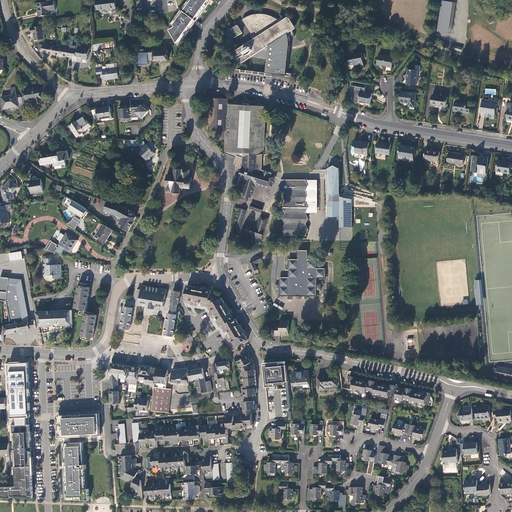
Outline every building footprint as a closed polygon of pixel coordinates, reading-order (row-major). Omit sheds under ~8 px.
[(98,10),(117,8),(115,0),(100,0),(97,0),(98,10)] [(181,44),(212,0),(193,0),(177,24),(178,26),(172,29),(179,43),(181,44)] [(38,3),(40,17),(50,15),(49,11),(56,10),(55,1),(38,3)] [(459,4),(443,2),(439,34),(454,36),(459,4)] [(266,15),(265,14),(263,14),(260,14),(258,14),(254,16),(250,17),(246,19),(243,21),(253,37),(251,38),(253,41),(233,54),(237,59),(241,65),(265,50),(266,50),(269,50),(266,73),(266,74),(273,75),(287,77),(290,42),(289,37),(295,35),(294,31),(293,28),(291,25),(289,22),(286,19),(283,16),(279,20),(277,18),(275,17),(272,16),(269,15),(266,15)] [(291,25),(293,28),(294,31),(296,30),(288,18),(286,19),(289,22),(291,25)] [(36,40),(45,39),(43,27),(31,28),(32,33),(34,33),(36,40)] [(230,32),(231,33),(234,39),(235,40),(243,34),(238,27),(230,32)] [(42,53),(68,57),(69,49),(43,45),(43,50),(42,53)] [(362,53),(355,54),(354,47),(351,48),(350,47),(349,47),(348,48),(349,55),(348,55),(350,66),(358,65),(359,66),(364,66),(362,53)] [(69,49),(68,57),(74,58),(73,61),(78,62),(79,58),(83,59),(87,60),(89,50),(78,48),(78,51),(69,49)] [(109,48),(101,51),(103,58),(112,55),(109,48)] [(136,54),(137,65),(148,65),(148,61),(148,57),(142,57),(142,53),(145,53),(145,50),(138,50),(138,54),(136,54)] [(172,58),(172,51),(154,52),(154,53),(149,53),(149,61),(154,60),(154,61),(169,60),(169,58),(172,58)] [(377,65),(392,67),(394,58),(379,55),(377,65)] [(105,80),(120,78),(118,67),(107,69),(103,70),(102,67),(96,68),(97,75),(104,74),(105,80)] [(417,85),(418,71),(408,70),(407,84),(417,85)] [(370,104),(372,93),(365,92),(366,84),(354,82),(353,86),(355,87),(355,91),(352,92),(353,102),(360,102),(370,104)] [(23,104),(22,97),(17,98),(16,87),(11,88),(12,95),(2,97),(4,109),(12,108),(12,106),(18,105),(23,104)] [(27,96),(22,97),(23,104),(28,103),(28,101),(36,100),(37,105),(43,104),(40,87),(26,89),(27,96)] [(415,107),(416,93),(402,91),(400,102),(409,103),(409,107),(415,107)] [(431,104),(447,107),(448,98),(433,95),(431,104)] [(245,158),(263,154),(264,133),(266,106),(248,100),(228,104),(228,99),(220,96),(211,98),(209,130),(218,131),(222,131),(226,131),(225,139),(225,152),(227,152),(237,155),(245,158)] [(131,107),(130,101),(119,102),(120,119),(123,119),(124,121),(128,121),(132,120),(132,118),(140,118),(142,120),(143,120),(146,116),(132,117),(131,107)] [(454,111),(470,113),(472,105),(468,105),(468,103),(456,101),(454,111)] [(485,113),(495,114),(496,104),(482,102),(481,112),(485,113)] [(142,107),(131,107),(132,117),(146,116),(149,112),(142,106),(142,107)] [(112,117),(111,107),(98,109),(99,120),(112,117)] [(85,116),(70,126),(76,134),(81,132),(82,133),(92,127),(85,116)] [(356,153),(368,155),(369,142),(363,141),(363,142),(354,141),(353,146),(357,147),(356,153)] [(148,160),(155,154),(153,151),(157,148),(151,142),(147,145),(144,142),(139,146),(143,149),(140,152),(148,160)] [(376,153),(390,155),(391,144),(378,142),(376,153)] [(399,158),(405,159),(405,157),(414,158),(416,148),(401,145),(399,158)] [(424,159),(438,161),(440,151),(426,149),(424,159)] [(54,163),(54,166),(66,165),(65,160),(69,159),(67,151),(59,153),(59,154),(52,155),(54,163)] [(447,162),(463,165),(465,156),(465,155),(449,153),(447,162)] [(258,177),(262,170),(263,154),(245,158),(237,155),(234,164),(237,164),(236,167),(237,170),(239,171),(237,178),(236,182),(242,184),(242,186),(244,187),(241,199),(248,201),(249,197),(251,197),(255,184),(258,177)] [(54,163),(52,155),(46,156),(45,155),(40,156),(42,165),(54,163)] [(471,172),(473,172),(486,174),(488,158),(482,157),(482,158),(479,158),(479,156),(474,156),(471,172)] [(498,160),(497,171),(503,172),(509,173),(511,162),(498,160)] [(339,193),(339,169),(334,167),(329,169),(328,193),(328,214),(341,215),(341,226),(350,226),(351,194),(339,193)] [(191,189),(192,177),(190,176),(190,170),(175,169),(174,175),(167,175),(166,192),(180,193),(181,188),(184,188),(191,189)] [(258,177),(255,184),(267,188),(268,186),(273,187),(276,177),(271,175),(272,173),(262,170),(258,177)] [(42,180),(30,182),(32,194),(44,192),(42,180)] [(307,218),(306,213),(307,208),(306,202),(306,191),(307,185),(306,180),(282,180),(281,186),(282,191),(286,191),(286,202),(285,207),(286,212),(285,218),(286,224),(285,230),(286,235),(306,235),(307,230),(306,224),(307,218)] [(307,208),(306,213),(318,213),(318,180),(306,180),(307,185),(306,191),(306,202),(307,208)] [(11,181),(2,189),(4,201),(2,202),(3,206),(9,205),(8,201),(14,200),(13,193),(18,188),(11,181)] [(68,198),(64,204),(78,213),(73,221),(68,224),(71,227),(76,230),(84,217),(85,217),(90,211),(85,207),(68,198)] [(124,207),(107,201),(104,211),(114,214),(114,212),(118,215),(124,219),(126,216),(127,217),(126,220),(122,228),(129,231),(137,218),(137,217),(131,211),(124,207)] [(250,209),(262,213),(264,207),(252,203),(250,209)] [(0,224),(10,223),(8,210),(12,210),(12,205),(9,205),(3,206),(0,206),(0,224)] [(240,229),(246,210),(240,208),(234,227),(240,229)] [(262,240),(269,218),(261,215),(257,227),(245,223),(243,230),(247,231),(246,235),(251,237),(250,241),(255,243),(257,239),(262,240)] [(113,231),(106,227),(103,225),(96,236),(106,243),(111,234),(113,231)] [(46,250),(62,254),(66,249),(71,252),(78,241),(67,234),(60,246),(52,241),(49,245),(46,250)] [(21,251),(8,253),(10,261),(22,259),(21,251)] [(280,296),(316,296),(316,290),(321,290),(321,284),(316,284),(316,278),(326,278),(326,269),(316,269),(316,260),(307,260),(307,251),(298,251),(298,260),(290,260),(289,278),(280,278),(280,284),(276,284),(276,290),(280,290),(280,296)] [(44,264),(44,271),(48,271),(48,276),(55,275),(55,279),(62,278),(62,270),(60,270),(60,265),(58,265),(58,258),(45,259),(45,264),(44,264)] [(362,296),(369,296),(371,259),(365,258),(365,267),(364,267),(362,296)] [(19,332),(37,328),(34,320),(30,321),(25,299),(22,279),(10,278),(1,277),(0,284),(0,300),(7,301),(11,321),(10,321),(11,324),(5,326),(7,335),(19,333),(19,332)] [(484,305),(482,280),(479,280),(475,281),(477,305),(479,305),(484,305)] [(164,306),(167,289),(142,285),(142,288),(141,292),(139,303),(149,304),(149,308),(154,309),(155,305),(164,306)] [(90,288),(78,286),(74,309),(81,309),(86,310),(90,288)] [(188,286),(185,301),(190,302),(192,301),(202,303),(203,304),(209,305),(209,307),(212,308),(219,320),(219,322),(221,325),(222,326),(225,331),(228,332),(236,347),(237,347),(248,340),(245,334),(246,333),(240,324),(239,325),(236,319),(234,319),(231,313),(232,313),(226,303),(225,304),(222,298),(219,299),(216,295),(211,294),(212,291),(205,289),(205,288),(195,286),(195,287),(188,286)] [(180,292),(173,291),(171,303),(172,303),(171,307),(177,308),(178,304),(180,292)] [(129,330),(133,308),(124,307),(121,328),(129,330)] [(94,313),(86,312),(85,315),(81,336),(93,338),(97,313),(98,308),(94,308),(94,313)] [(39,311),(39,312),(40,316),(41,317),(37,317),(39,324),(41,324),(42,327),(44,327),(45,333),(48,332),(50,334),(52,332),(54,334),(56,331),(58,333),(60,330),(63,330),(63,326),(72,325),(72,310),(63,311),(64,313),(52,314),(51,311),(39,311)] [(176,315),(170,314),(168,314),(164,336),(173,337),(177,315),(176,315)] [(289,334),(291,334),(290,322),(282,322),(282,326),(277,326),(277,336),(289,336),(289,334)] [(246,367),(254,362),(252,358),(251,359),(249,356),(240,361),(239,362),(242,368),(241,369),(243,372),(244,376),(245,376),(245,382),(244,382),(245,390),(244,390),(244,397),(257,396),(256,393),(258,393),(258,389),(250,389),(250,386),(257,385),(256,371),(248,371),(246,367)] [(234,361),(213,365),(214,367),(218,392),(239,389),(234,361)] [(290,382),(288,361),(264,363),(267,387),(279,386),(279,382),(290,382)] [(13,425),(30,424),(29,410),(31,410),(31,402),(29,403),(29,396),(30,396),(30,388),(28,388),(28,381),(30,381),(29,362),(20,363),(20,362),(11,362),(11,363),(6,364),(8,425),(13,425)] [(111,387),(119,387),(119,381),(119,378),(126,379),(127,376),(128,376),(128,375),(129,374),(130,367),(125,366),(113,364),(112,364),(109,379),(110,380),(111,387)] [(141,369),(140,368),(139,376),(147,377),(156,378),(156,376),(155,376),(156,368),(144,367),(142,366),(141,369)] [(511,379),(511,369),(498,366),(496,376),(511,379)] [(128,379),(131,380),(139,381),(139,376),(140,368),(130,367),(129,374),(128,377),(128,379)] [(180,370),(173,371),(173,375),(173,377),(172,383),(189,384),(189,380),(189,371),(189,369),(180,371),(180,370)] [(204,369),(189,371),(189,380),(197,380),(197,379),(205,377),(204,369)] [(295,387),(305,386),(310,385),(312,385),(310,370),(293,372),(295,387)] [(154,397),(153,406),(170,408),(171,400),(168,401),(168,389),(167,389),(169,377),(169,375),(169,373),(158,371),(157,371),(156,380),(155,385),(154,397)] [(339,375),(319,377),(320,391),(340,389),(339,375)] [(156,378),(147,377),(146,384),(155,385),(156,380),(156,378)] [(205,378),(205,377),(197,379),(197,380),(197,381),(200,394),(212,391),(210,381),(206,382),(205,378)] [(393,393),(395,386),(351,377),(349,382),(351,384),(353,384),(351,391),(389,399),(389,396),(390,392),(393,393)] [(128,392),(135,393),(136,384),(129,383),(128,392)] [(398,386),(395,386),(393,393),(390,392),(389,396),(391,397),(392,397),(396,398),(398,386)] [(428,393),(398,386),(396,398),(395,400),(403,402),(403,400),(410,401),(410,404),(425,407),(426,405),(433,406),(433,404),(433,401),(432,399),(430,396),(427,394),(428,393)] [(111,392),(111,404),(120,403),(120,391),(111,392)] [(135,407),(135,410),(140,410),(140,409),(143,410),(148,411),(149,401),(136,399),(135,407)] [(255,402),(243,402),(244,410),(244,417),(237,418),(238,424),(245,424),(245,422),(253,421),(252,410),(257,410),(257,404),(255,405),(255,402)] [(476,407),(477,420),(483,419),(483,418),(490,418),(489,412),(490,412),(489,405),(476,407)] [(364,425),(368,407),(363,406),(361,416),(354,414),(352,424),(358,426),(359,426),(359,424),(364,425)] [(461,422),(474,420),(472,406),(467,407),(467,409),(464,409),(464,410),(460,411),(458,416),(461,422)] [(511,418),(511,410),(498,411),(498,417),(499,421),(506,420),(507,421),(511,420),(511,418)] [(65,440),(66,499),(90,500),(89,489),(84,489),(84,484),(85,484),(85,469),(86,469),(86,464),(82,464),(80,440),(80,436),(100,436),(99,413),(58,415),(58,438),(65,438),(65,440)] [(380,427),(385,428),(387,415),(383,414),(381,421),(371,419),(369,427),(372,428),(371,431),(376,432),(377,429),(379,429),(380,427)] [(227,423),(228,429),(235,428),(235,431),(239,430),(238,424),(235,424),(234,416),(229,416),(230,418),(227,418),(227,423)] [(246,426),(254,426),(253,421),(245,422),(245,424),(238,424),(239,430),(246,430),(246,426)] [(133,423),(134,443),(136,443),(141,443),(140,434),(140,423),(133,423)] [(224,444),(228,443),(228,439),(228,432),(228,429),(227,423),(208,425),(208,426),(209,438),(217,439),(217,444),(220,444),(220,439),(226,439),(224,440),(223,440),(224,444)] [(17,486),(0,486),(0,496),(11,497),(11,496),(12,496),(33,496),(30,424),(13,425),(17,486)] [(120,439),(120,444),(127,444),(125,424),(118,425),(119,433),(120,439)] [(286,429),(287,424),(279,424),(278,429),(273,429),(273,431),(270,431),(270,436),(273,437),(273,439),(281,440),(281,429),(286,429)] [(300,434),(305,434),(305,426),(300,425),(300,424),(293,424),(292,434),(300,435),(300,434)] [(403,432),(409,433),(410,425),(405,424),(405,426),(395,424),(393,432),(396,433),(395,435),(400,436),(400,434),(403,434),(403,432)] [(182,439),(183,446),(188,446),(187,443),(184,441),(184,440),(190,439),(201,438),(201,437),(200,426),(200,425),(191,426),(181,427),(181,428),(182,439)] [(324,435),(324,426),(319,426),(319,425),(311,425),(311,435),(319,435),(319,434),(324,435)] [(344,429),(344,427),(339,427),(339,425),(332,425),(328,425),(328,432),(332,432),(332,435),(339,436),(339,435),(344,435),(344,430),(344,429)] [(410,425),(409,433),(414,435),(413,437),(416,437),(416,440),(421,441),(421,438),(423,439),(425,431),(415,429),(415,426),(411,425),(410,425)] [(200,426),(201,437),(205,437),(205,440),(207,442),(209,441),(209,438),(208,426),(205,426),(200,426)] [(157,429),(157,432),(158,440),(161,440),(162,445),(166,444),(166,441),(165,429),(162,430),(162,428),(157,429)] [(173,430),(175,445),(178,444),(179,442),(179,440),(182,439),(181,428),(176,429),(173,430)] [(170,444),(171,445),(175,445),(173,430),(170,430),(169,429),(165,429),(166,441),(169,440),(170,444)] [(141,443),(136,443),(137,449),(146,448),(146,443),(149,443),(149,432),(144,432),(144,433),(140,434),(141,443)] [(149,432),(149,443),(153,443),(153,446),(155,447),(158,447),(158,440),(157,432),(154,432),(149,432)] [(511,457),(510,439),(499,440),(499,446),(500,445),(501,449),(500,449),(501,459),(511,457)] [(478,453),(477,442),(464,443),(465,454),(478,453)] [(5,456),(9,456),(9,443),(0,443),(0,455),(5,455),(5,456)] [(385,448),(378,446),(377,454),(375,462),(387,465),(388,464),(393,465),(393,464),(394,458),(389,457),(390,455),(384,454),(385,448)] [(458,462),(456,448),(451,448),(451,450),(444,451),(443,457),(442,457),(442,461),(454,460),(454,462),(458,462)] [(372,451),(365,450),(362,460),(370,462),(368,474),(372,475),(375,462),(377,454),(372,453),(372,451)] [(186,460),(189,460),(189,455),(185,452),(182,452),(181,452),(181,457),(177,457),(178,468),(178,469),(183,468),(183,467),(186,467),(186,460)] [(165,470),(170,469),(169,458),(165,458),(165,453),(160,454),(161,466),(161,469),(165,469),(165,470)] [(169,458),(170,469),(175,469),(175,468),(178,468),(177,457),(177,453),(174,453),(173,453),(172,454),(173,457),(169,458)] [(161,466),(160,454),(156,455),(156,456),(152,457),(152,461),(150,461),(149,462),(150,469),(158,468),(158,467),(161,466)] [(281,455),(273,455),(273,463),(268,462),(268,465),(265,465),(264,470),(268,470),(267,473),(276,473),(276,463),(281,463),(281,455)] [(281,463),(281,470),(286,471),(286,474),(294,474),(294,471),(297,471),(298,466),(294,466),(294,464),(289,463),(289,456),(281,455),(281,463)] [(314,467),(314,474),(327,474),(327,464),(333,464),(333,461),(333,459),(333,455),(329,455),(329,459),(325,458),(325,463),(320,463),(320,467),(314,467)] [(346,463),(346,461),(341,461),(341,456),(340,455),(333,455),(333,459),(333,461),(338,461),(337,471),(346,471),(346,468),(349,469),(349,463),(346,463)] [(122,461),(122,465),(133,464),(137,464),(137,459),(132,460),(132,456),(121,457),(121,461),(122,461)] [(207,462),(204,462),(204,465),(204,473),(209,473),(209,472),(213,471),(212,465),(212,456),(207,457),(207,462)] [(402,463),(403,458),(394,456),(394,458),(393,464),(398,465),(396,472),(404,474),(405,471),(408,472),(409,466),(406,466),(406,463),(402,463)] [(199,466),(199,463),(195,463),(195,466),(187,467),(188,470),(187,470),(187,475),(194,474),(198,474),(198,470),(200,470),(199,466)] [(121,470),(122,478),(133,470),(133,464),(122,465),(123,470),(121,470)] [(122,478),(129,481),(130,480),(134,482),(136,478),(138,474),(139,473),(133,470),(122,478)] [(384,496),(385,493),(389,494),(392,479),(380,476),(378,486),(374,486),(373,491),(376,492),(376,494),(384,496)] [(138,496),(143,498),(141,480),(136,478),(134,482),(132,488),(136,489),(135,491),(139,493),(138,496)] [(158,485),(154,486),(155,496),(155,497),(160,497),(160,495),(163,495),(162,480),(160,481),(158,482),(158,485)] [(165,480),(162,480),(163,495),(167,495),(167,496),(172,496),(172,492),(171,484),(168,484),(167,481),(165,480)] [(477,485),(477,480),(473,480),(468,481),(464,481),(465,493),(478,492),(477,485)] [(150,486),(146,486),(147,498),(152,497),(152,496),(155,496),(154,486),(154,481),(151,481),(150,483),(150,486)] [(500,484),(501,493),(511,492),(511,481),(508,482),(508,483),(500,484)] [(185,488),(185,491),(200,490),(200,487),(198,486),(195,486),(195,482),(183,483),(184,488),(185,488)] [(205,484),(206,493),(211,493),(211,496),(222,495),(222,491),(221,491),(221,487),(212,488),(211,483),(205,484)] [(314,501),(314,498),(321,499),(322,488),(327,489),(327,483),(318,483),(318,488),(314,488),(314,490),(309,490),(308,500),(314,501)] [(327,489),(326,496),(327,496),(329,497),(330,498),(331,498),(331,501),(339,502),(339,506),(343,506),(343,511),(346,511),(346,495),(343,495),(343,493),(339,493),(340,491),(334,491),(335,486),(333,486),(333,483),(332,483),(327,483),(327,489)] [(288,484),(280,484),(280,489),(285,489),(284,500),(293,500),(293,497),(296,497),(296,492),(293,492),(293,489),(288,489),(288,484)] [(491,494),(490,485),(482,485),(482,484),(477,485),(478,492),(478,495),(491,494)] [(365,495),(362,495),(363,488),(354,488),(349,487),(349,495),(350,495),(354,496),(354,501),(354,503),(362,503),(362,501),(365,501),(365,495)] [(184,495),(185,499),(196,499),(196,495),(199,495),(200,493),(200,490),(185,491),(185,495),(184,495)]
